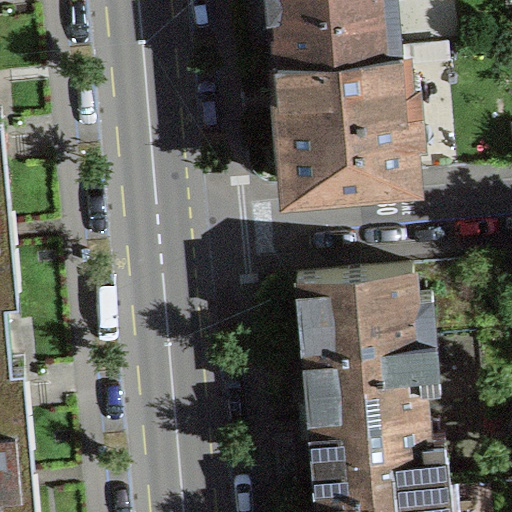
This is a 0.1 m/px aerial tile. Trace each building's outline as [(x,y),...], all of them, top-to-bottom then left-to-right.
[(277,49),(386,40),(381,0),(269,0),(270,2),(273,2),(277,49)] [(283,109),(289,179),(413,168),(409,125),(405,125),(402,78),(405,78),(402,39),(386,40),(277,49),(279,72),(280,84),(277,84),(280,109),(283,109)] [(419,332),(412,258),(334,265),(296,269),(303,342),(419,332)] [(0,511),(25,511),(18,431),(8,315),(0,315),(0,511)] [(419,332),(303,342),(304,352),(309,413),(425,403),(419,332)] [(425,403),(309,413),(310,423),(316,485),(431,474),(425,403)] [(434,511),(431,474),(316,485),(317,497),(318,511),(434,511)]
